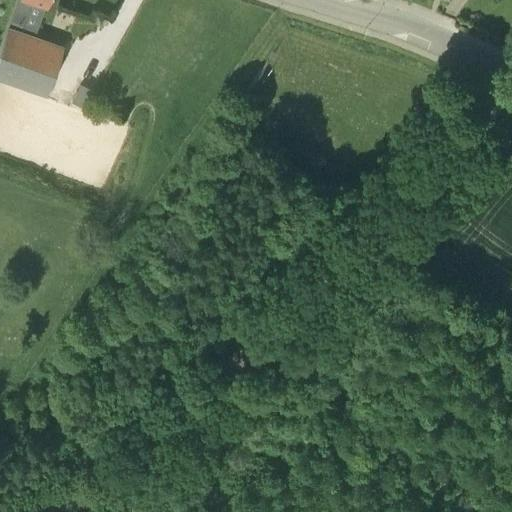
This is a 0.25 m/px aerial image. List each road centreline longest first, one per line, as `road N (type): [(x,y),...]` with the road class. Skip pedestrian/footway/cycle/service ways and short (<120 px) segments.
road 1 (track): [(62,511),(360,244),(510,77)]
road 2 (tertiary): [(511,78),(330,0)]
